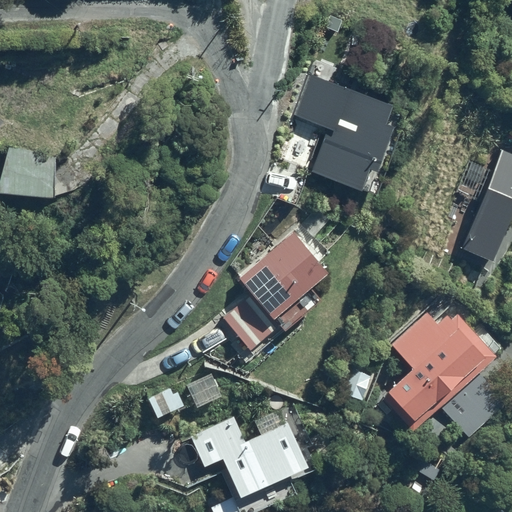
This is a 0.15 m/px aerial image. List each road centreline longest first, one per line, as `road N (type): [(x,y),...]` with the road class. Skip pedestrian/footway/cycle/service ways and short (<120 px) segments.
road 1 (residential): [(249,120),(246,163),(214,234),(63,418),(23,511)]
road 2 (residential): [(0,9),(184,14),(212,38),(249,120)]
road 3 (residential): [(278,0),(249,120)]
